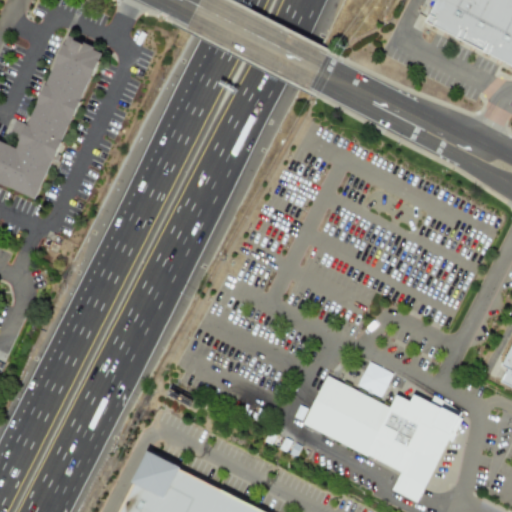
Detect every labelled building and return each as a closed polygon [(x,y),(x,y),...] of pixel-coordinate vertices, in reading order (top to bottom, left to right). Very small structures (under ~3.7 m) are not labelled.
[(511,0),(511,62),(435,24),(446,3),(440,0),(511,0)] [(0,179),(46,200),(113,54),(78,38),(28,150),(0,138),(0,179)] [(499,366),(511,340),(511,387),(501,382),(507,370),(499,366)] [(303,411),(401,463),(392,480),(418,494),(466,403),(444,392),(442,396),(417,383),(412,391),(398,383),(391,397),(328,364),(303,411)] [(123,511),(153,454),(156,455),(266,511),(123,511)]
